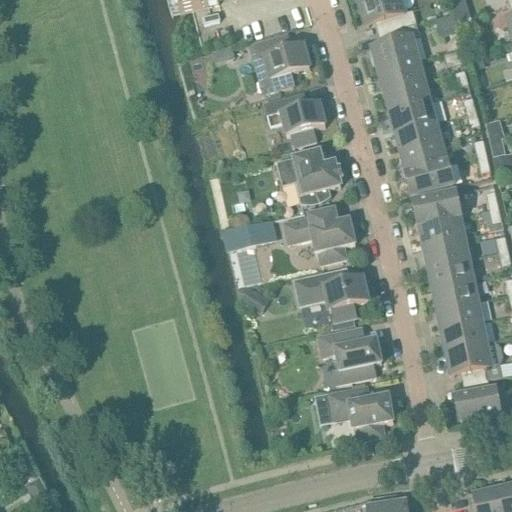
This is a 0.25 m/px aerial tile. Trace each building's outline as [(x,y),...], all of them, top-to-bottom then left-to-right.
[(175,0),(180,17),(219,7),(217,0),(233,0),(234,3),(246,0),(175,0)] [(375,27),(379,39),(404,32),(417,28),(413,15),(405,17),(399,0),(382,0),(360,7),(366,30),(375,27)] [(511,0),(501,0),(502,1),(505,0),(507,0),(510,11),(511,10),(511,0)] [(373,53),(379,76),(418,65),(412,43),(418,41),(419,38),(417,28),(404,32),(379,39),(382,50),(373,53)] [(287,39),(249,50),(257,77),(263,99),(294,90),(290,78),(310,73),(303,50),(291,53),(287,39)] [(230,51),(211,57),(214,68),(234,63),(230,51)] [(459,69),(468,66),(465,53),(455,55),(459,69)] [(424,86),(418,65),(379,76),(385,97),(424,86)] [(469,89),(465,75),(455,78),(459,91),(469,89)] [(385,97),(391,118),(430,107),(424,86),(385,97)] [(326,130),(319,107),(308,110),(305,98),(264,109),(269,126),(282,122),(287,141),(291,140),(294,151),(317,146),(314,133),(326,130)] [(477,117),(472,102),(463,105),(467,119),(477,117)] [(391,118),(396,139),(435,128),(430,107),(391,118)] [(471,132),(480,130),(477,117),(467,119),(471,132)] [(396,139),(402,159),(441,149),(435,128),(396,139)] [(502,143),(490,146),(494,162),(506,159),(502,143)] [(487,159),(484,144),(474,146),(477,161),(487,159)] [(407,180),(407,181),(448,169),(448,168),(447,169),(441,149),(402,159),(407,179),(407,180)] [(331,201),(329,194),(341,191),(340,184),(343,183),(340,173),(337,174),(335,167),(324,170),(320,156),(277,167),(283,191),(296,188),(301,209),(306,210),(312,210),(317,209),(322,207),(327,205),(331,201)] [(481,178),(491,176),(487,159),(477,161),(481,178)] [(508,171),(506,159),(494,162),(496,173),(508,171)] [(454,191),(448,169),(407,181),(413,202),(454,191)] [(499,213),(495,196),(486,198),(489,215),(499,213)] [(461,221),(456,199),(414,208),(419,230),(461,221)] [(492,229),(502,227),(499,213),(489,215),(492,229)] [(310,223),(284,229),(289,249),(313,243),(317,258),(319,257),(321,269),(346,263),(344,252),(355,249),(350,225),(338,228),(335,214),(309,220),(310,223)] [(233,224),(232,229),(233,235),(238,233),(252,230),(251,225),(248,220),(242,218),(237,220),(233,224)] [(424,251),(464,242),(460,222),(461,221),(419,230),(420,230),(424,251)] [(275,240),(272,225),(252,230),(238,233),(242,248),(275,240)] [(499,257),(508,255),(505,241),(496,243),(499,257)] [(424,251),(429,272),(468,263),(464,242),(424,251)] [(502,271),(511,269),(508,255),(499,257),(502,271)] [(429,272),(433,293),(473,285),(468,263),(429,272)] [(301,310),(327,304),(330,315),(333,314),(336,326),(356,322),(353,310),(367,307),(367,308),(369,307),(368,302),(371,302),(368,287),(364,287),(363,282),(362,283),(339,289),(336,277),(295,286),(301,310)] [(433,293),(438,314),(477,306),(473,285),(433,293)] [(248,292),(238,294),(241,305),(253,312),(261,299),(248,292)] [(438,314),(442,335),(482,327),(477,306),(438,314)] [(442,335),(447,356),(486,348),(482,327),(442,335)] [(362,333),(318,342),(323,363),(337,360),(340,375),(334,376),(337,389),(372,382),(370,370),(382,368),(377,344),(365,347),(362,333)] [(461,378),(463,390),(489,385),(502,382),(500,369),(502,366),(504,362),(502,353),(498,349),(495,348),(497,347),(497,346),(486,349),(486,348),(447,356),(452,380),(461,378)] [(496,396),(491,396),(489,385),(463,390),(466,401),(456,403),(461,427),(500,420),(496,396)] [(351,420),(354,434),(356,434),(358,446),(384,441),(382,429),(393,427),(389,402),(369,406),(366,393),(329,400),(334,424),(351,420)] [(0,471),(5,473),(11,470),(5,460),(0,462),(0,471)] [(36,509),(49,502),(38,481),(25,489),(36,509)] [(511,511),(511,491),(496,495),(500,511),(511,511)] [(500,511),(496,495),(475,500),(477,511),(500,511)] [(396,501),(375,504),(369,505),(369,511),(407,511),(407,507),(397,508),(396,501)]
